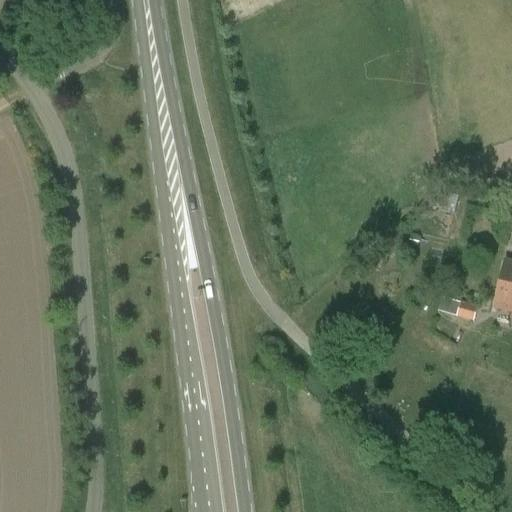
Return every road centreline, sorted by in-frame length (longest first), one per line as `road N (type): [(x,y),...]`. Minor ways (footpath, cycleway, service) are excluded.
road 1 (primary): [(249,511),(190,156),(155,32)]
road 2 (unclassified): [(89,511),(94,458),(68,180),(50,113),(0,48)]
road 3 (primary): [(155,32),(210,511)]
